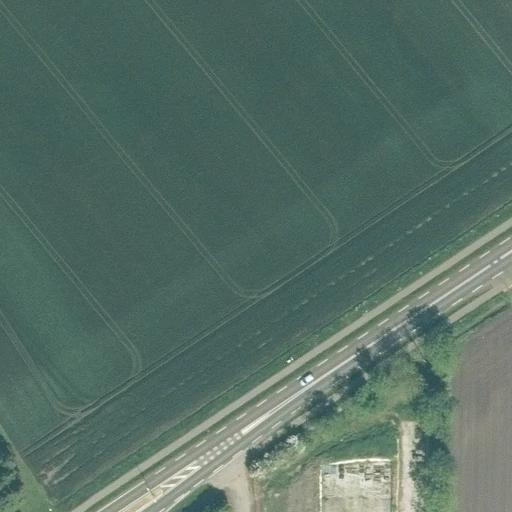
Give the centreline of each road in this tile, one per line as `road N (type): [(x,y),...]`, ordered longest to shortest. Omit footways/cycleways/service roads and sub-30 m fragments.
road 1 (primary): [(267,414),(511,251)]
road 2 (primary): [(267,414),(249,417),(109,511)]
road 3 (primary): [(148,511),(259,430),(267,414)]
